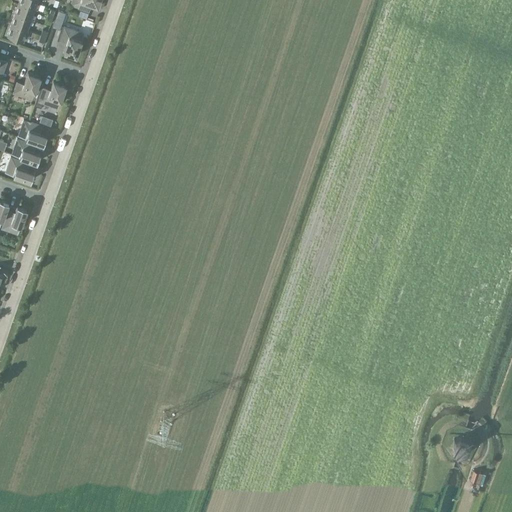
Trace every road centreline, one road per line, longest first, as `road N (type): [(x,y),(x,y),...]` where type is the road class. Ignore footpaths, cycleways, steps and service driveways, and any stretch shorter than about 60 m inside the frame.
road 1 (residential): [(0,342),(48,200)]
road 2 (residential): [(48,200),(91,77)]
